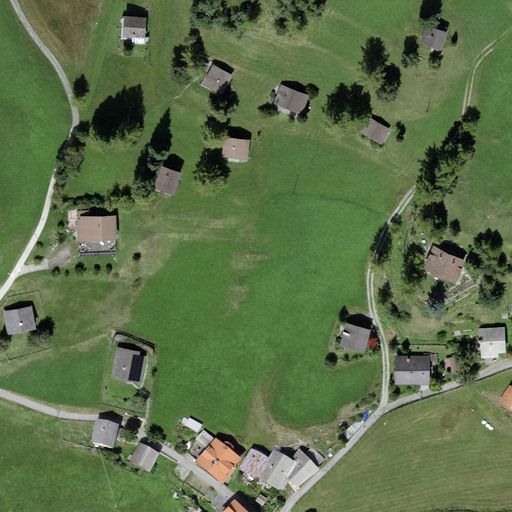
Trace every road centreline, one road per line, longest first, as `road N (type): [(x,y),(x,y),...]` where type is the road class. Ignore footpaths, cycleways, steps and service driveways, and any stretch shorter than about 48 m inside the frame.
road 1 (track): [(384,408),(383,341),(369,291),(375,254),(455,139),(478,59),(511,32)]
road 2 (residential): [(252,511),(118,422),(0,394)]
road 3 (residential): [(511,362),(384,408),(284,511)]
road 4 (track): [(43,220),(76,115),(59,69),(14,0)]
road 5 (track): [(76,126),(117,0)]
